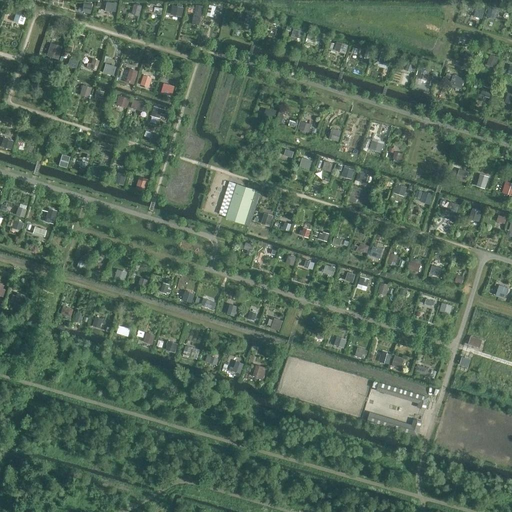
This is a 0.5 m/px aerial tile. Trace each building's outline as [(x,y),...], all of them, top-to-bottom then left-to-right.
[(255,12),(244,8),(242,16),(253,19),(255,12)] [(487,9),(485,15),(495,19),(497,13),(487,9)] [(268,20),(265,26),(273,31),(277,24),(268,20)] [(291,35),(298,37),(300,31),(294,28),(291,35)] [(305,39),(315,42),(317,36),(307,33),(305,39)] [(337,41),(335,50),(347,52),(348,43),(337,41)] [(55,49),(46,47),(45,53),(53,56),(55,49)] [(367,60),(370,53),(361,49),(358,56),(367,60)] [(472,55),(463,53),(462,59),(471,61),(472,55)] [(78,57),(68,54),(66,60),(76,63),(78,57)] [(388,58),(379,56),(377,62),(387,65),(388,58)] [(94,62),(86,59),(84,65),(92,68),(94,62)] [(492,63),(485,60),(483,66),(490,69),(492,63)] [(416,68),(406,64),(403,71),(414,75),(416,68)] [(112,68),(102,65),(100,71),(110,74),(112,68)] [(131,68),(129,81),(136,82),(137,69),(131,68)] [(125,71),(118,69),(117,77),(123,78),(125,71)] [(443,82),(449,84),(454,74),(448,71),(443,82)] [(424,79),(433,82),(435,75),(426,72),(424,79)] [(451,83),(462,87),(466,78),(455,74),(451,83)] [(149,79),(139,77),(137,84),(147,86),(149,79)] [(471,82),(468,88),(475,91),(478,85),(471,82)] [(170,86),(160,83),(157,90),(167,93),(170,86)] [(77,91),(85,94),(88,88),(79,85),(77,91)] [(104,92),(96,90),(94,96),(102,98),(104,92)] [(488,91),(480,90),(479,97),(487,98),(488,91)] [(113,96),(110,103),(119,107),(122,99),(113,96)] [(142,107),(134,103),(131,109),(139,113),(142,107)] [(263,119),(266,112),(256,108),(254,115),(263,119)] [(155,109),(152,116),(160,120),(163,113),(155,109)] [(276,123),(284,123),(284,113),(276,114),(276,123)] [(311,126),(302,123),(300,131),(308,133),(311,126)] [(339,141),(342,129),(333,127),(330,139),(339,141)] [(10,140),(0,135),(0,142),(8,146),(10,140)] [(358,145),(359,138),(348,136),(347,143),(358,145)] [(380,139),(372,138),(371,145),(379,146),(380,139)] [(277,148),(274,154),(285,158),(288,153),(277,148)] [(401,164),(404,155),(389,151),(387,159),(401,164)] [(52,154),(51,161),(58,163),(60,156),(52,154)] [(299,155),(296,161),(307,165),(310,159),(299,155)] [(319,160),(317,167),(325,170),(327,164),(319,160)] [(74,162),(72,168),(83,172),(85,166),(74,162)] [(338,173),(349,177),(351,171),(340,167),(338,173)] [(93,168),(91,175),(102,178),(104,172),(93,168)] [(465,170),(459,168),(455,178),(461,180),(465,170)] [(217,215),(230,175),(216,171),(204,211),(217,215)] [(366,184),(369,177),(359,173),(356,181),(366,184)] [(116,174),(113,181),(121,184),(124,178),(116,174)] [(473,184),(485,188),(489,178),(476,174),(473,184)] [(131,187),(140,190),(142,184),(133,180),(131,187)] [(390,183),(383,181),(381,188),(388,190),(390,183)] [(237,184),(226,218),(245,224),(253,198),(256,199),(258,193),(255,192),(256,190),(237,184)] [(511,187),(501,184),(500,192),(510,195),(511,187)] [(406,192),(400,189),(395,198),(401,202),(406,192)] [(423,197),(414,194),(412,200),(420,204),(423,197)] [(21,204),(14,201),(11,208),(18,211),(21,204)] [(36,209),(27,205),(23,211),(33,216),(36,209)] [(472,207),(470,218),(480,220),(482,210),(472,207)] [(56,215),(45,211),(42,219),(53,224),(56,215)] [(269,217),(259,214),(256,221),(266,224),(269,217)] [(502,217),(494,214),(490,223),(500,223),(502,217)] [(26,220),(15,216),(13,222),(24,226),(26,220)] [(289,222),(278,219),(276,226),(286,229),(289,222)] [(45,228),(32,224),(30,231),(42,235),(45,228)] [(304,228),(294,224),(291,231),(302,235),(304,228)] [(323,234),(314,231),(311,238),(320,241),(323,234)] [(344,241),(332,238),(330,244),(342,247),(344,241)] [(233,245),(242,247),(243,242),(235,239),(233,245)] [(358,250),(368,252),(370,244),(360,241),(358,250)] [(244,248),(250,251),(253,245),(247,242),(244,248)] [(267,246),(265,255),(275,257),(277,249),(267,246)] [(380,250),(369,248),(368,256),(379,257),(380,250)] [(386,260),(394,261),(396,254),(388,253),(386,260)] [(294,258),(285,255),(282,262),(292,265),(294,258)] [(314,259),(303,256),(301,265),(311,268),(314,259)] [(421,264),(405,259),(403,266),(419,271),(421,264)] [(334,265),(322,261),(319,271),(331,275),(334,265)] [(433,264),(430,272),(440,275),(442,267),(433,264)] [(118,268),(108,266),(106,274),(116,277),(118,268)] [(463,270),(452,266),(449,274),(460,278),(463,270)] [(354,271),(343,268),(340,278),(351,281),(354,271)] [(374,277),(362,274),(360,283),(371,287),(374,277)] [(389,282),(380,279),(377,289),(386,292),(389,282)] [(170,285),(159,281),(156,290),(166,294),(170,285)] [(505,287),(491,284),(490,291),(503,294),(505,287)] [(411,289),(401,285),(397,296),(408,300),(411,289)] [(188,300),(191,292),(182,288),(179,296),(188,300)] [(212,293),(202,289),(199,301),(208,304),(212,293)] [(433,295),(424,293),(421,302),(430,305),(433,295)] [(451,301),(441,298),(437,309),(447,312),(451,301)] [(239,302),(229,299),(226,309),(236,312),(239,302)] [(250,310),(249,318),(256,319),(258,311),(250,310)] [(106,319),(91,315),(89,323),(103,328),(106,319)] [(280,317),(268,316),(268,328),(280,328),(280,317)] [(128,326),(115,322),(113,330),(125,334),(128,326)] [(152,332),(140,328),(137,338),(149,342),(152,332)] [(326,332),(315,329),(312,336),(324,340),(326,332)] [(333,335),(330,343),(342,347),(344,339),(333,335)] [(471,336),(468,344),(480,348),(482,340),(471,336)] [(177,342),(165,339),(162,349),(175,352),(177,342)] [(354,346),(351,354),(362,358),(365,350),(354,346)] [(372,346),(370,355),(381,357),(383,348),(372,346)] [(210,355),(200,351),(196,360),(206,364),(210,355)] [(393,354),(390,363),(402,367),(406,359),(393,354)] [(459,366),(466,369),(469,360),(461,358),(459,366)] [(245,362),(231,359),(229,370),(243,373),(245,362)] [(267,367),(253,364),(251,375),(264,378),(267,367)] [(415,365),(414,374),(425,375),(426,367),(415,365)] [(428,398),(379,383),(377,388),(421,402),(419,407),(425,409),(428,398)] [(417,435),(421,422),(415,420),(413,428),(369,414),(367,420),(387,426),(392,428),(417,435)]
